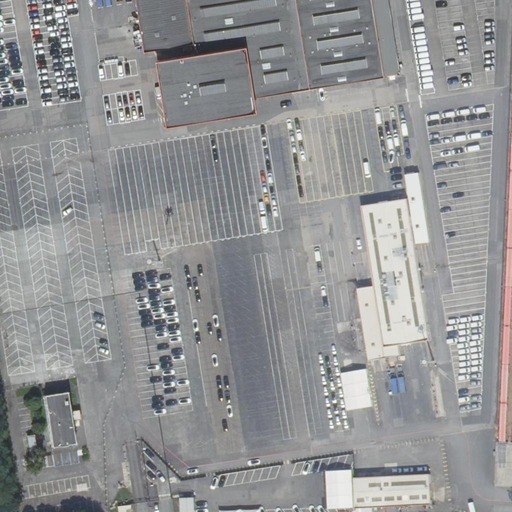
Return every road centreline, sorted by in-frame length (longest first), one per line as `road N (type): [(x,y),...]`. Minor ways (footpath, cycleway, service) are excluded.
road 1 (unknown): [(501,87),(486,394),(476,444),(464,454)]
road 2 (unknown): [(451,424),(440,250),(415,95)]
road 3 (unknown): [(101,263),(121,406),(165,435),(210,448)]
road 4 (unknown): [(364,434),(331,225)]
road 5 (unknown): [(181,250),(210,448)]
road 6 (unknown): [(364,434),(210,448)]
road 7 (unknown): [(60,210),(31,60)]
road 8 (unknown): [(154,254),(132,128)]
road 9 (unknown): [(226,116),(243,239)]
road 10 (unknown): [(183,124),(203,246)]
road 11 (unknown): [(270,111),(290,232)]
road 12 (unknown): [(331,225),(317,105)]
